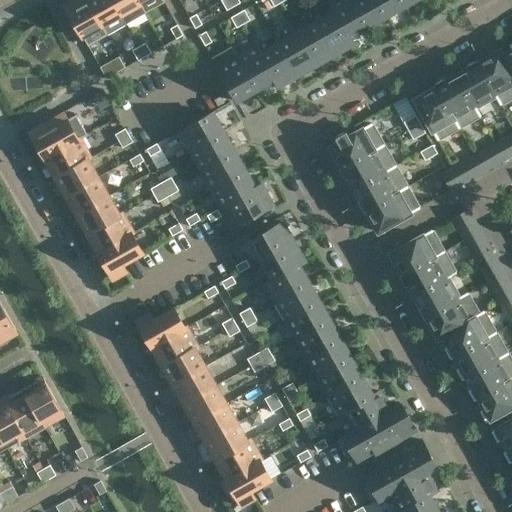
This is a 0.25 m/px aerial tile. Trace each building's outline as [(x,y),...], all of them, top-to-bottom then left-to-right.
[(102,26),(87,0),(70,0),(64,3),(83,37),(102,26)] [(112,0),(87,0),(102,26),(121,15),(126,24),(112,0)] [(137,0),(112,0),(126,24),(145,13),(137,0)] [(137,0),(145,13),(146,13),(141,4),(147,0),(137,0)] [(234,6),(229,0),(221,0),(227,10),(234,6)] [(354,0),(336,0),(331,3),(354,44),(355,43),(351,36),(369,26),(354,0)] [(378,0),(354,0),(369,26),(388,15),(378,0)] [(403,0),(378,0),(388,15),(406,5),(403,0)] [(334,11),(316,21),(335,54),(354,44),(331,3),(330,4),(334,11)] [(250,20),(244,9),(237,13),(243,24),(250,20)] [(243,24),(237,13),(231,17),(237,27),(243,24)] [(196,14),(189,18),(195,28),(202,24),(196,14)] [(335,54),(316,21),(297,32),(316,65),(335,54)] [(183,35),(177,24),(170,28),(176,39),(183,35)] [(212,41),(206,31),(199,35),(205,45),(212,41)] [(297,32),(279,42),(298,76),(316,65),(297,32)] [(146,42),(139,46),(145,57),(151,53),(146,42)] [(257,45),(256,46),(279,86),(298,76),(279,42),(261,52),(257,45)] [(499,50),(498,51),(511,75),(511,43),(509,45),(511,49),(502,55),(501,54),(499,50)] [(145,57),(139,46),(132,50),(138,60),(145,57)] [(256,46),(237,57),(256,90),(274,80),(278,87),(279,86),(256,46)] [(511,75),(498,51),(478,62),(477,60),(476,60),(501,104),(511,97),(511,75)] [(237,57),(218,68),(236,101),(256,90),(237,57)] [(468,68),(456,75),(480,116),(481,115),(476,107),(495,96),(500,105),(501,104),(476,60),(466,66),(468,68)] [(107,64),(100,68),(106,78),(113,74),(107,64)] [(444,78),(434,84),(459,128),(480,116),(456,75),(445,81),(444,78)] [(435,87),(414,99),(437,140),(459,128),(434,84),(433,84),(435,87)] [(97,102),(107,96),(103,89),(93,95),(97,102)] [(212,112),(179,131),(190,150),(223,131),(212,112)] [(421,123),(416,115),(403,122),(408,131),(421,123)] [(40,150),(39,151),(44,158),(80,138),(79,137),(78,138),(67,119),(47,131),(43,124),(30,131),(40,150)] [(339,169),(340,169),(384,145),(372,123),(348,136),(346,131),(335,137),(338,142),(330,146),(342,167),(339,169)] [(413,139),(426,132),(421,123),(408,131),(413,139)] [(125,128),(115,134),(119,141),(129,135),(125,128)] [(190,150),(201,169),(234,150),(223,131),(190,150)] [(122,147),(133,142),(129,135),(119,141),(122,147)] [(44,158),(54,177),(90,157),(80,138),(44,158)] [(501,139),(489,146),(494,155),(506,148),(501,139)] [(150,156),(161,150),(157,143),(146,149),(150,156)] [(437,153),(432,144),(420,151),(425,160),(437,153)] [(384,145),(340,169),(345,179),(348,178),(354,189),(396,165),(384,145)] [(494,155),(499,163),(511,156),(506,148),(494,155)] [(234,150),(201,169),(211,188),(245,169),(234,150)] [(133,166),(144,160),(140,154),(129,160),(133,166)] [(54,177),(65,196),(98,177),(88,159),(91,158),(90,157),(54,177)] [(459,163),(453,167),(462,184),(469,181),(459,163)] [(396,165),(354,189),(360,200),(358,201),(363,211),(407,186),(396,165)] [(245,169),(211,188),(222,206),(262,184),(262,183),(255,187),(245,169)] [(451,191),(457,187),(447,170),(441,173),(451,191)] [(65,196),(76,215),(109,196),(98,177),(65,196)] [(171,177),(161,182),(164,189),(175,184),(171,177)] [(161,182),(150,188),(154,195),(164,189),(161,182)] [(175,184),(164,189),(168,196),(178,190),(175,184)] [(240,222),(273,203),(262,184),(222,206),(222,207),(229,203),(240,222)] [(407,186),(363,211),(364,212),(366,211),(378,231),(420,208),(407,186)] [(158,202),(168,196),(164,189),(154,195),(158,202)] [(76,215),(86,234),(122,213),(122,212),(119,214),(109,196),(76,215)] [(221,216),(217,209),(207,215),(211,222),(221,216)] [(455,225),(472,215),(469,209),(452,218),(455,225)] [(86,234),(97,252),(133,232),(122,213),(86,234)] [(190,226),(200,220),(196,213),(186,219),(190,226)] [(295,241),(283,221),(250,240),(261,260),(295,241)] [(183,230),(179,223),(168,229),(172,236),(183,230)] [(432,229),(390,253),(402,274),(400,275),(400,276),(444,251),(432,229)] [(102,260),(113,279),(126,271),(122,264),(142,252),(132,234),(133,233),(133,232),(97,252),(101,260),(102,260)] [(264,282),(265,283),(305,260),(295,241),(261,260),(271,278),(264,282)] [(496,257),(489,245),(481,250),(488,262),(496,257)] [(472,254),(479,267),(488,262),(481,250),(472,254)] [(444,251),(400,276),(406,286),(408,284),(414,295),(456,272),(444,251)] [(239,273),(250,267),(246,259),(235,265),(239,273)] [(265,283),(276,301),(309,283),(299,264),(306,261),(305,260),(265,283)] [(456,272),(414,295),(420,306),(418,308),(424,318),(468,293),(467,292),(459,297),(448,277),(456,272)] [(225,288),(236,283),(232,276),(221,281),(225,288)] [(276,301),(286,320),(320,301),(309,283),(276,301)] [(208,298),(218,292),(214,285),(204,291),(208,298)] [(496,296),(503,309),(511,304),(504,291),(496,296)] [(468,293),(424,318),(427,317),(438,337),(484,311),(479,313),(468,293)] [(286,320),(297,339),(330,320),(320,301),(286,320)] [(0,341),(17,332),(0,302),(0,341)] [(250,307),(239,313),(243,320),(254,314),(250,307)] [(136,320),(147,339),(146,340),(150,347),(187,327),(186,326),(184,327),(174,308),(154,320),(149,312),(136,320)] [(444,348),(450,358),(496,332),(484,311),(438,337),(438,338),(443,335),(449,345),(444,348)] [(254,314),(243,320),(247,327),(257,321),(254,314)] [(236,324),(232,317),(222,323),(226,330),(236,324)] [(297,339),(307,358),(341,339),(330,320),(297,339)] [(226,330),(229,336),(240,331),(236,324),(226,330)] [(150,347),(161,366),(197,346),(187,327),(150,347)] [(496,332),(450,358),(450,359),(455,356),(461,366),(456,369),(462,379),(508,353),(496,332)] [(307,358),(318,377),(351,358),(341,339),(307,358)] [(161,366),(172,385),(205,366),(195,348),(198,346),(197,346),(161,366)] [(267,347),(257,353),(261,359),(271,354),(267,347)] [(257,353),(247,358),(251,365),(261,359),(257,353)] [(511,360),(508,353),(462,379),(462,380),(467,377),(473,387),(468,390),(474,400),(511,378),(511,360)] [(275,360),(271,354),(261,359),(265,366),(275,360)] [(318,377),(329,395),(362,376),(351,358),(318,377)] [(261,359),(251,365),(254,372),(265,366),(261,359)] [(172,385),(182,404),(216,385),(205,366),(172,385)] [(362,376),(329,395),(339,414),(380,391),(379,391),(372,394),(362,376)] [(64,415),(42,377),(23,388),(45,425),(64,415)] [(511,378),(474,400),(479,398),(484,408),(480,411),(486,421),(511,406),(511,379),(511,378)] [(282,388),(285,395),(296,389),(292,382),(282,388)] [(182,404),(193,423),(226,404),(216,385),(182,404)] [(45,425),(23,388),(4,399),(26,436),(45,425)] [(296,389),(285,395),(289,402),(300,396),(296,389)] [(390,409),(380,391),(339,414),(340,415),(344,413),(354,430),(343,436),(344,437),(401,404),(400,403),(390,409)] [(264,398),(268,405),(278,399),(275,392),(264,398)] [(26,436),(4,399),(0,401),(0,435),(7,447),(26,436)] [(278,399),(268,405),(272,412),(282,406),(278,399)] [(193,423),(204,441),(237,422),(226,404),(193,423)] [(344,437),(359,463),(416,430),(401,404),(344,437)] [(300,421),(310,415),(307,408),(296,414),(300,421)] [(283,431),(293,425),(289,418),(279,424),(283,431)] [(503,452),(511,447),(511,419),(491,431),(497,441),(502,439),(508,449),(503,452)] [(204,441),(214,460),(250,440),(250,439),(247,440),(237,422),(204,441)] [(328,446),(324,439),(313,445),(317,451),(328,446)] [(436,466),(421,439),(364,472),(378,498),(436,466)] [(214,460),(225,479),(261,459),(250,440),(214,460)] [(75,450),(81,461),(87,457),(81,447),(75,450)] [(511,447),(503,452),(509,462),(511,460),(511,447)] [(311,456),(307,449),(296,455),(300,462),(311,456)] [(230,486),(241,505),(254,498),(250,491),(271,479),(260,460),(262,459),(261,459),(225,479),(229,487),(230,486)] [(50,465),(43,468),(49,479),(56,475),(50,465)] [(426,472),(436,466),(378,498),(379,499),(389,493),(399,510),(395,511),(397,511),(436,490),(426,472)] [(36,472),(42,483),(49,479),(43,468),(36,472)] [(11,500),(18,496),(8,479),(2,483),(11,500)] [(99,495),(106,491),(100,480),(93,484),(99,495)] [(11,500),(2,483),(0,483),(0,495),(5,504),(11,500)] [(436,490),(397,511),(438,511),(429,495),(436,491),(436,490)] [(68,498),(62,502),(67,511),(68,511),(74,509),(68,498)] [(67,511),(62,502),(55,505),(59,511),(67,511)]
